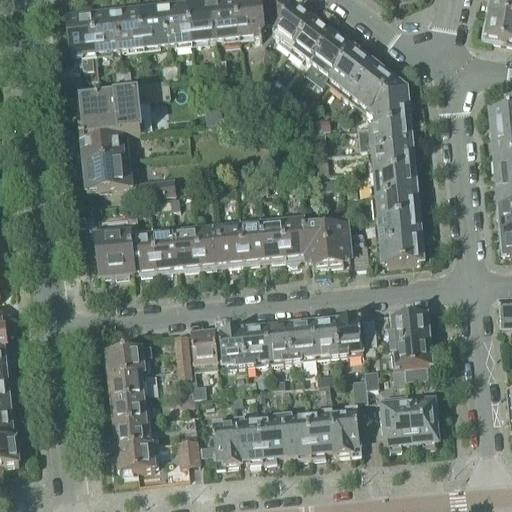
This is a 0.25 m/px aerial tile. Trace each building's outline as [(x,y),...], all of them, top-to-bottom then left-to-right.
[(490,18),(489,20),(511,24),(511,3),(493,0),(492,8),(489,9),(487,16),(490,18)] [(252,3),(233,5),(238,45),(254,43),(255,51),(260,50),(260,47),(263,46),(264,38),(262,22),(266,21),(265,16),(267,16),(265,5),(253,6),(252,3)] [(274,34),(277,37),(295,13),(283,4),(283,3),(270,4),(274,34)] [(218,10),(209,11),(213,48),(238,45),(233,5),(218,7),(218,10)] [(205,9),(186,11),(190,50),(213,48),(209,11),(205,12),(205,9)] [(170,16),(163,16),(166,53),(190,50),(186,11),(170,12),(170,16)] [(273,42),(293,57),(317,25),(303,14),(301,17),(295,13),(277,37),(273,42)] [(157,14),(138,16),(142,55),(166,53),(163,16),(157,17),(157,14)] [(122,21),(115,22),(119,58),(142,55),(138,16),(122,18),(122,21)] [(109,19),(92,21),(96,60),(119,58),(115,22),(110,22),(109,19)] [(511,24),(489,20),(488,29),(485,28),(483,38),(486,39),(486,41),(489,45),(490,45),(490,48),(511,51),(511,24)] [(74,26),(68,27),(72,67),(79,66),(80,74),(82,74),(83,76),(84,76),(84,79),(86,79),(87,89),(99,87),(96,60),(92,21),(74,23),(74,26)] [(293,57),(311,71),(333,42),(328,38),(330,35),(317,25),(293,57)] [(329,87),(330,88),(353,58),(352,57),(354,54),(342,43),(339,47),(333,42),(311,71),(330,86),(329,87)] [(262,67),(266,70),(274,60),(265,53),(262,67)] [(341,102),(349,108),(374,75),(367,69),(368,65),(361,60),(358,61),(353,58),(330,88),(344,99),(341,102)] [(219,80),(218,67),(210,68),(212,81),(219,80)] [(226,67),(218,67),(219,80),(227,79),(226,67)] [(178,72),(170,73),(171,86),(179,85),(178,72)] [(171,86),(170,73),(162,74),(163,86),(171,86)] [(367,121),(367,122),(393,89),(391,88),(392,84),(385,79),(382,80),(374,75),(349,108),(356,114),(359,110),(369,118),(367,121)] [(130,77),(122,78),(123,90),(131,90),(130,77)] [(123,90),(122,78),(114,79),(116,91),(123,90)] [(120,106),(76,112),(76,114),(78,114),(79,131),(78,131),(78,133),(84,133),(85,147),(126,142),(140,140),(141,140),(137,108),(143,107),(143,108),(147,108),(170,105),(168,89),(119,95),(120,106)] [(370,135),(370,137),(408,133),(407,131),(411,129),(410,120),(406,119),(405,106),(408,104),(407,95),(401,91),(398,93),(393,89),(367,122),(371,125),(374,125),(375,134),(370,135)] [(289,101),(281,111),(287,116),(295,106),(289,101)] [(494,132),(495,142),(511,140),(511,104),(505,107),(505,113),(492,114),(490,116),(492,130),(494,132)] [(329,126),(320,127),(321,137),(329,136),(329,126)] [(321,137),(320,127),(312,128),(313,137),(321,137)] [(354,128),(341,129),(342,135),(342,139),(355,138),(354,128)] [(366,149),(367,160),(410,156),(409,146),(412,144),(411,135),(408,134),(408,133),(370,137),(371,149),(366,149)] [(313,141),(315,162),(326,161),(324,140),(313,141)] [(495,166),(511,163),(511,140),(495,142),(496,149),(494,152),(495,166)] [(81,147),(84,172),(129,166),(126,142),(85,147),(81,147)] [(372,168),(373,182),(412,178),(412,177),(415,175),(414,166),(410,165),(410,156),(367,160),(368,168),(372,168)] [(326,161),(315,162),(317,183),(327,182),(326,161)] [(499,180),(500,188),(511,187),(511,163),(495,166),(496,178),(499,180)] [(129,166),(84,172),(87,200),(132,195),(129,166)] [(370,196),(371,206),(414,202),(413,192),(416,190),(415,181),(412,179),(412,178),(373,182),(375,195),(370,196)] [(309,185),(298,186),(299,199),(310,198),(309,185)] [(341,185),(321,187),(321,197),(342,195),(341,185)] [(136,190),(137,205),(175,201),(174,186),(136,190)] [(299,199),(298,186),(287,187),(288,200),(299,199)] [(499,210),(500,213),(511,212),(511,187),(500,188),(500,197),(498,199),(499,210)] [(266,189),(256,190),(258,203),(267,202),(266,189)] [(258,203),(256,190),(246,191),(247,204),(258,203)] [(223,194),(215,195),(216,207),(225,206),(223,194)] [(216,207),(215,195),(206,196),(207,208),(216,207)] [(346,198),(347,206),(358,205),(357,197),(346,198)] [(376,214),(378,228),(416,224),(415,223),(419,220),(418,212),(415,210),(414,202),(371,206),(372,214),(376,214)] [(179,205),(171,206),(171,213),(172,217),(180,217),(179,205)] [(358,205),(347,206),(348,215),(359,214),(358,205)] [(159,218),(157,207),(149,208),(151,219),(159,218)] [(502,239),(511,238),(511,212),(500,213),(500,215),(496,217),(497,226),(501,227),(502,238),(501,238),(501,239),(502,239)] [(345,222),(323,224),(327,274),(343,272),(343,268),(350,267),(345,222)] [(129,225),(129,228),(130,235),(130,239),(128,239),(134,279),(140,278),(141,282),(156,280),(152,242),(139,243),(137,224),(129,225)] [(311,226),(302,227),(306,267),(307,272),(314,271),(314,275),(327,274),(323,224),(311,226)] [(375,242),(376,251),(418,247),(417,238),(421,235),(420,227),(416,225),(416,224),(378,228),(379,241),(375,242)] [(302,227),(281,229),(285,267),(285,269),(287,269),(291,272),(296,271),(300,267),(306,267),(302,227)] [(130,235),(129,228),(103,231),(103,237),(92,239),(91,235),(90,235),(93,259),(98,259),(100,282),(115,281),(116,284),(134,283),(134,279),(128,239),(130,239),(130,235)] [(281,229),(261,231),(264,266),(271,266),(271,269),(285,267),(281,229)] [(261,231),(239,233),(243,272),(259,270),(259,267),(264,266),(261,231)] [(239,233),(217,235),(221,270),(228,270),(229,273),(243,272),(239,233)] [(217,235),(195,237),(199,276),(216,274),(216,271),(221,270),(217,235)] [(195,237),(173,240),(177,275),(185,274),(185,277),(199,276),(195,237)] [(511,238),(502,239),(503,249),(499,252),(500,260),(505,261),(505,264),(511,264),(511,238)] [(173,240),(152,242),(156,280),(172,279),(172,275),(177,275),(173,240)] [(364,241),(351,242),(353,253),(365,252),(364,244),(364,241)] [(418,247),(376,251),(378,274),(421,270),(420,268),(424,266),(423,258),(419,256),(418,247)] [(365,252),(353,253),(355,276),(367,275),(365,252)] [(511,312),(499,313),(502,338),(511,337),(511,312)] [(388,326),(390,352),(428,348),(427,336),(430,334),(429,326),(426,325),(426,322),(388,326)] [(334,327),(334,329),(338,365),(363,363),(360,327),(357,327),(354,325),(347,325),(345,328),(336,329),(336,327),(334,327)] [(364,330),(366,354),(374,353),(376,353),(374,329),(373,325),(364,326),(364,330)] [(314,331),(311,331),(315,367),(338,365),(334,329),(325,330),(323,328),(315,329),(314,331)] [(290,331),(288,332),(292,370),(315,367),(311,331),(310,331),(308,329),(301,330),(299,333),(290,334),(290,331)] [(267,336),(265,336),(268,372),(292,370),(288,332),(288,334),(279,335),(277,333),(269,333),(267,336)] [(241,336),(241,338),(245,374),(268,372),(265,336),(264,336),(262,334),(254,335),(252,337),(244,338),(243,336),(241,336)] [(245,374),(241,338),(232,339),(230,337),(223,338),(221,340),(219,340),(222,376),(245,374)] [(191,341),(194,377),(218,375),(215,341),(213,341),(213,339),(200,340),(201,343),(192,344),(192,341),(191,341)] [(174,343),(177,376),(190,375),(187,341),(174,343)] [(428,348),(390,352),(393,377),(404,376),(426,373),(430,373),(430,370),(433,368),(432,360),(429,358),(428,348)] [(0,352),(0,376),(9,376),(8,360),(4,359),(4,352),(0,352)] [(374,353),(366,354),(367,362),(375,361),(374,353)] [(109,382),(109,384),(146,380),(145,366),(152,365),(151,355),(106,360),(107,370),(106,372),(106,381),(109,382)] [(426,373),(404,376),(405,388),(427,386),(426,373)] [(190,375),(177,376),(178,386),(191,384),(190,375)] [(0,376),(0,400),(10,400),(10,399),(9,399),(8,393),(11,393),(9,376),(0,376)] [(405,388),(404,376),(393,377),(395,394),(406,393),(405,388)] [(364,380),(365,388),(367,410),(378,409),(377,387),(376,379),(364,380)] [(111,407),(111,408),(145,403),(149,403),(147,388),(143,389),(143,382),(146,381),(146,380),(109,384),(110,394),(108,396),(109,405),(111,407)] [(341,384),(341,381),(341,380),(317,382),(318,393),(320,393),(329,392),(342,391),(341,384)] [(341,381),(341,384),(342,391),(350,390),(349,380),(341,381)] [(294,386),(294,387),(295,395),(303,394),(302,385),(294,386)] [(191,388),(191,390),(192,399),(193,407),(206,405),(205,393),(197,394),(196,387),(191,388)] [(367,410),(365,388),(353,389),(355,411),(367,410)] [(237,401),(241,400),(256,399),(255,389),(247,389),(247,390),(236,391),(237,394),(237,401)] [(179,391),(180,400),(192,399),(191,390),(179,391)] [(330,404),(329,392),(320,393),(321,405),(330,404)] [(288,396),(280,397),(281,409),(289,408),(288,396)] [(192,399),(180,400),(182,415),(194,414),(193,407),(192,399)] [(0,400),(0,424),(14,423),(13,405),(9,406),(9,400),(10,400),(0,400)] [(241,400),(237,401),(233,401),(234,414),(242,413),(241,400)] [(234,414),(233,401),(225,402),(227,415),(234,414)] [(114,431),(147,428),(151,427),(150,412),(146,412),(145,403),(111,408),(112,418),(110,420),(111,428),(114,430),(114,431)] [(417,406),(407,407),(411,451),(422,450),(422,454),(434,453),(434,450),(438,449),(435,423),(438,423),(437,411),(434,412),(434,409),(417,410),(417,406)] [(411,451),(407,407),(381,410),(382,417),(379,417),(380,428),(383,428),(386,454),(389,454),(390,457),(402,456),(401,452),(411,451)] [(330,419),(335,459),(335,463),(352,461),(352,455),(360,454),(356,417),(330,419)] [(330,419),(306,422),(311,465),(325,464),(325,460),(335,459),(330,419)] [(306,422),(282,424),(286,464),(297,463),(298,467),(311,465),(306,422)] [(0,424),(0,448),(14,447),(13,441),(16,438),(14,423),(0,424)] [(282,424),(258,426),(262,470),(277,469),(276,465),(286,464),(282,424)] [(258,426),(235,428),(240,468),(250,467),(250,472),(262,470),(258,426)] [(116,453),(116,455),(152,451),(150,451),(147,428),(114,431),(115,441),(113,444),(114,451),(116,453)] [(240,472),(240,468),(235,428),(212,430),(216,468),(224,468),(225,474),(240,472)] [(16,447),(14,447),(0,448),(0,473),(19,471),(16,447)] [(200,472),(197,447),(177,449),(180,474),(200,472)] [(152,451),(116,455),(117,465),(115,468),(116,476),(119,478),(119,481),(155,477),(152,451)]
